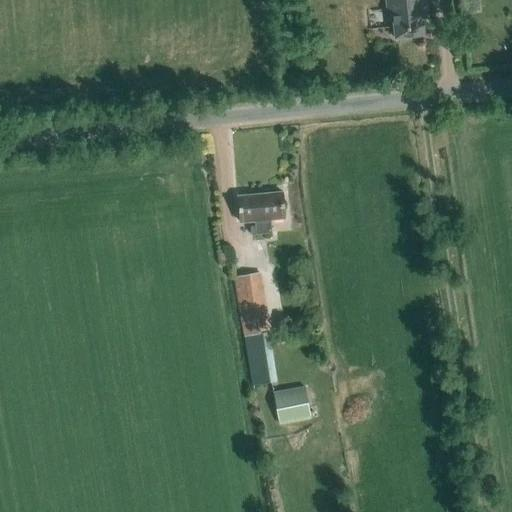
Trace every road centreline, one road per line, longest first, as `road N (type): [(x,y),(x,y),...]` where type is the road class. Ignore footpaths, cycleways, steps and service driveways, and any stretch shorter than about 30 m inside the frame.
road 1 (tertiary): [(0,143),(511,93)]
road 2 (track): [(422,102),(478,511)]
